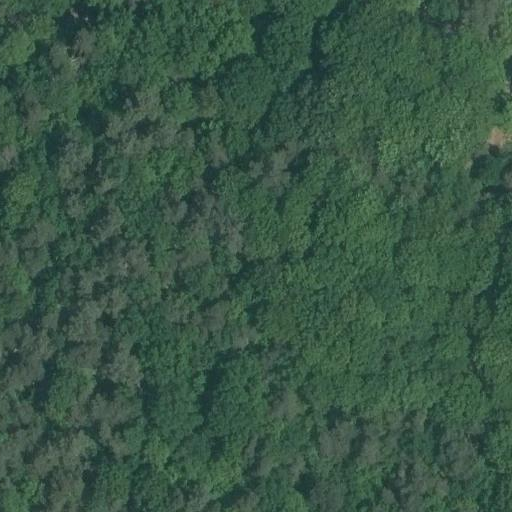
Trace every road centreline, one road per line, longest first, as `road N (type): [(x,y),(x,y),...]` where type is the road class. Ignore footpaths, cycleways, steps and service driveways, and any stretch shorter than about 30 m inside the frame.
road 1 (track): [(98,0),(93,74),(121,267),(176,511)]
road 2 (track): [(490,511),(484,373),(511,262)]
